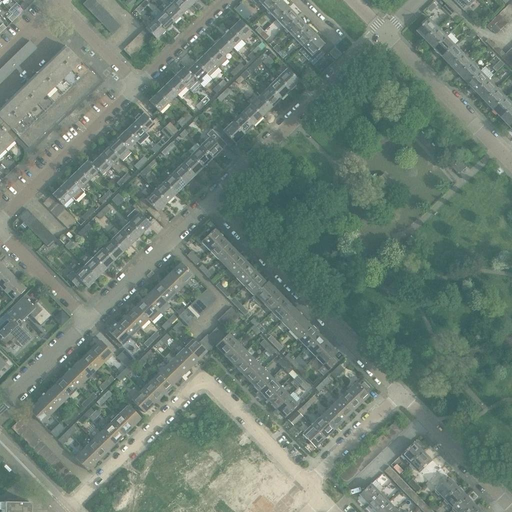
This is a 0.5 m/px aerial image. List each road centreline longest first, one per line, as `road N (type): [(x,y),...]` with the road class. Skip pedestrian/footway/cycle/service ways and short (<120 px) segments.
road 1 (residential): [(68,510),(204,379),(306,486)]
road 2 (residential): [(399,393),(214,201)]
road 3 (residential): [(214,201),(385,33)]
road 4 (residential): [(0,221),(134,90)]
road 5 (residential): [(511,165),(385,33)]
road 6 (residential): [(86,321),(214,201)]
road 7 (residential): [(511,510),(399,393)]
road 8 (residential): [(306,486),(399,393)]
road 9 (residential): [(134,90),(223,0)]
road 10 (residential): [(86,321),(0,231)]
road 11 (residential): [(0,407),(86,321)]
